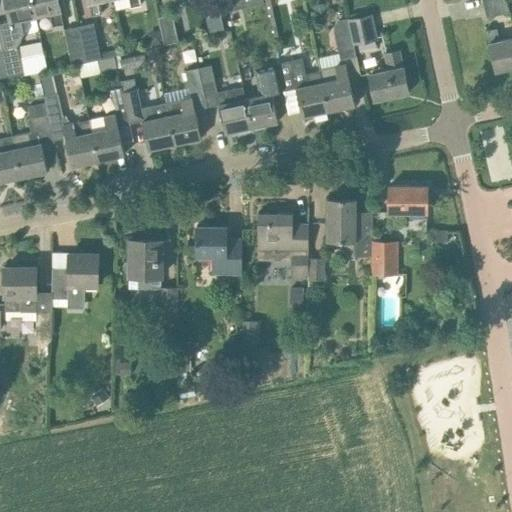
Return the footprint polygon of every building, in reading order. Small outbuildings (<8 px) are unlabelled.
[(6,0),(11,20),(0,21),(0,32),(10,78),(25,74),(23,65),(18,44),(24,32),(25,31),(22,18),(36,15),(32,0),(6,0)] [(61,9),(59,0),(32,0),(36,15),(50,12),(53,25),(64,23),(61,9)] [(99,0),(88,0),(89,1),(92,15),(102,12),(99,0)] [(222,0),(225,12),(264,3),(263,0),(222,0)] [(264,0),(272,37),(279,35),(271,0),(264,0)] [(506,0),(483,0),(487,17),(509,12),(506,0)] [(372,13),(349,19),(352,32),(354,43),(378,38),(372,13)] [(179,41),(173,14),(159,16),(165,44),(179,41)] [(334,30),(336,35),(351,32),(349,19),(339,21),(334,30)] [(101,57),(99,46),(94,22),(80,25),(88,61),(101,57)] [(73,65),(88,61),(80,25),(65,29),(73,65)] [(511,66),(511,37),(500,40),(497,28),(487,30),(490,42),(489,42),(495,71),(511,66)] [(0,79),(10,78),(0,32),(0,79)] [(352,32),(336,35),(341,59),(357,56),(354,43),(352,32)] [(370,73),(371,79),(375,99),(409,92),(404,65),(403,65),(400,50),(385,53),(389,69),(370,73)] [(145,53),(120,59),(122,68),(147,63),(145,53)] [(101,58),(98,59),(100,71),(117,67),(114,56),(101,59),(101,58)] [(303,57),(279,63),(284,90),(296,87),(303,115),(329,110),(320,69),(319,69),(320,70),(306,73),(303,57)] [(272,93),(284,90),(279,63),(255,68),(261,95),(246,98),(253,126),(278,121),(272,93)] [(336,65),(320,69),(329,110),(355,104),(349,76),(346,64),(336,66),(336,65)] [(191,96),(166,102),(169,114),(176,143),(202,137),(195,109),(207,106),(199,67),(185,70),(191,96)] [(213,70),(200,73),(207,106),(219,104),(220,104),(226,132),(253,126),(246,98),(243,86),(217,91),(213,70)] [(39,71),(31,73),(33,84),(41,82),(39,71)] [(133,78),(122,81),(123,86),(131,123),(143,120),(149,149),(176,143),(169,114),(153,118),(150,105),(140,108),(135,83),(133,78)] [(106,116),(89,119),(92,131),(99,160),(125,154),(122,142),(134,140),(130,123),(131,123),(123,86),(122,86),(121,87),(110,89),(116,114),(106,116)] [(45,96),(49,114),(51,122),(63,120),(64,119),(63,115),(59,93),(45,96)] [(54,140),(51,122),(49,114),(29,119),(32,130),(13,135),(15,148),(22,176),(48,170),(42,142),(52,140),(52,141),(54,140)] [(67,114),(63,115),(64,119),(63,120),(64,125),(66,137),(72,165),(99,160),(92,131),(89,119),(72,123),(67,114)] [(0,180),(22,176),(15,148),(13,135),(0,138),(0,180)] [(389,211),(407,211),(427,212),(428,185),(390,184),(389,211)] [(328,197),(327,240),(359,241),(359,254),(372,254),(372,241),(373,211),(357,211),(357,198),(328,197)] [(258,211),(258,259),(292,260),(292,278),(309,279),(309,257),(309,222),(308,222),(308,223),(293,223),(293,212),(258,211)] [(242,273),(243,258),(243,238),(227,238),(227,226),(197,225),(197,245),(196,255),(212,256),(212,273),(242,273)] [(130,259),(130,275),(131,275),(149,275),(160,275),(162,275),(162,259),(162,239),(130,239),(130,259)] [(372,254),(372,273),(397,273),(397,241),(372,241),(372,254)] [(54,267),(53,267),(52,305),(69,305),(69,307),(86,307),(86,285),(98,285),(98,253),(69,252),(69,269),(54,268),(54,267)] [(325,257),(309,257),(309,279),(325,279),(325,257)] [(36,311),(36,310),(37,287),(37,267),(5,266),(5,294),(5,310),(21,310),(21,311),(36,311)] [(304,286),(291,286),(291,302),(304,302),(304,286)] [(177,287),(161,287),(160,325),(176,325),(177,287)] [(36,336),(36,339),(38,339),(52,338),(52,323),(53,310),(36,310),(36,311),(36,336)] [(0,428),(36,420),(33,405),(47,401),(44,386),(0,395),(0,428)]
